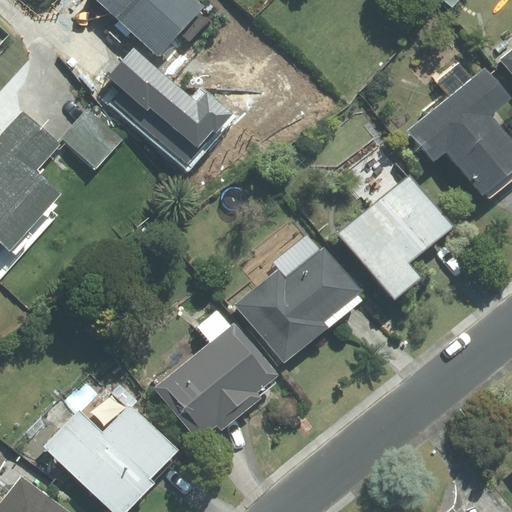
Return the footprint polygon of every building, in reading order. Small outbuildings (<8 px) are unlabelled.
[(97,0),(119,20),(109,32),(121,43),(132,32),(158,56),(179,33),(189,42),(219,10),(208,0),(97,0)] [(231,116),(200,89),(191,99),(133,48),(107,77),(121,89),(112,98),(189,165),(231,116)] [(511,49),(500,60),(511,73),(511,49)] [(484,67),(406,131),(432,163),(445,152),(482,196),(511,170),(511,140),(491,115),(510,99),(484,67)] [(87,110),(62,137),(96,169),(121,141),(87,110)] [(0,240),(11,250),(63,193),(37,171),(59,146),(21,112),(0,134),(0,240)] [(410,172),(336,233),(394,300),(422,278),(410,263),(455,226),(410,172)] [(277,269),(235,304),(284,363),(327,327),(323,323),(362,290),(324,245),(285,278),(277,269)] [(234,322),(154,388),(198,440),(216,425),(221,431),(263,397),(258,392),(278,375),(234,322)] [(79,411),(45,447),(113,511),(127,511),(155,483),(151,479),(179,450),(131,405),(103,435),(79,411)] [(68,511),(21,476),(0,504),(0,511),(68,511)]
